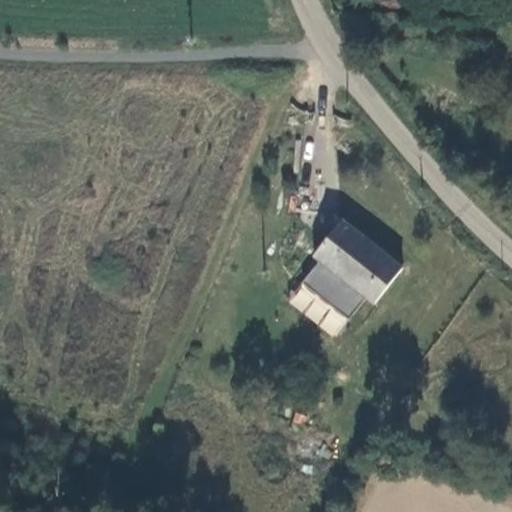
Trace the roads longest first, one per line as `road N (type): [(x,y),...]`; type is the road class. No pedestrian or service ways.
road 1 (residential): [(335,48),(57,57),(0,50)]
road 2 (unclassified): [(511,255),(387,129),(335,48)]
